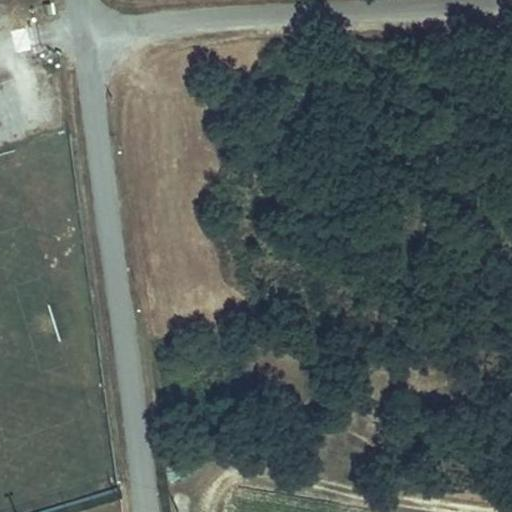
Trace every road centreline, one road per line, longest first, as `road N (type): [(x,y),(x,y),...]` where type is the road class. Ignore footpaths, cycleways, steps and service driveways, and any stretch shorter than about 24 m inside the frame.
road 1 (residential): [(147,511),(84,33)]
road 2 (residential): [(84,33),(426,0)]
